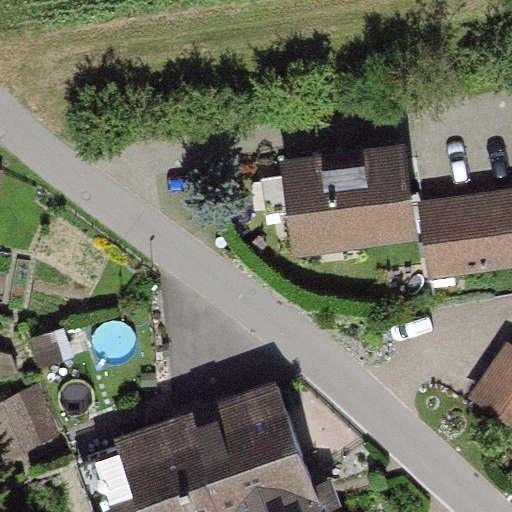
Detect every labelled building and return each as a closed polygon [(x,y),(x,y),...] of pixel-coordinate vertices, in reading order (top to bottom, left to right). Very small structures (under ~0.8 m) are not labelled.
[(407,145),(283,161),(296,259),(420,242),(407,145)] [(511,267),(511,190),(475,196),(486,271),(511,267)] [(475,196),(419,202),(429,280),(486,271),(475,196)] [(511,346),(508,344),(474,398),(511,423),(511,346)] [(342,511),(331,482),(316,488),(314,480),(280,384),(194,415),(228,511),(342,511)] [(228,511),(194,415),(117,440),(138,500),(97,511),(228,511)]
